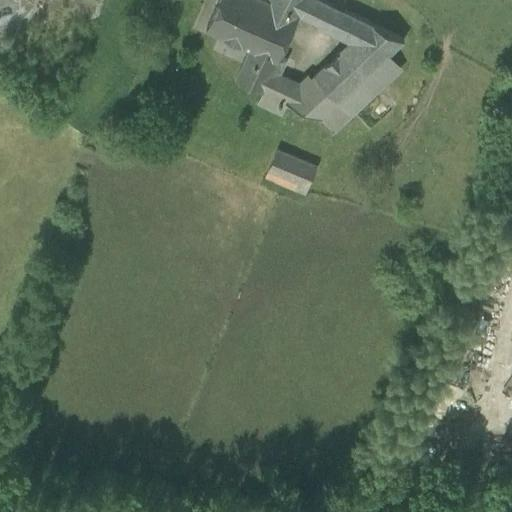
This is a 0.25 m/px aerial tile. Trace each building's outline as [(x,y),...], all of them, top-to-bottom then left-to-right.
[(265,0),(217,0),(205,26),(250,46),(257,30),(248,25),(254,12),(261,15),(265,0)] [(265,0),(261,15),(254,12),(248,25),(257,30),(250,46),(284,61),(286,57),(279,53),(298,12),(303,0),(265,0)] [(303,0),(298,12),(320,23),(330,3),(323,0),(303,0)] [(320,23),(335,31),(343,10),(330,3),(320,23)] [(368,22),(343,10),(335,31),(351,39),(368,22)] [(403,39),(368,22),(351,39),(313,74),(337,100),(360,78),(388,52),(403,39)] [(235,77),(267,92),(287,101),(296,81),(278,73),(284,61),(250,46),(235,77)] [(401,66),(388,52),(360,78),(374,92),(401,66)] [(165,72),(132,58),(114,103),(146,117),(165,72)] [(308,86),(296,81),(287,101),(316,113),(332,131),(374,92),(360,78),(337,100),(313,74),(308,86)] [(281,115),(287,101),(267,92),(261,105),(281,115)] [(376,95),(357,113),(370,127),(390,108),(376,95)] [(276,149),(265,174),(305,191),(316,166),(276,149)]
